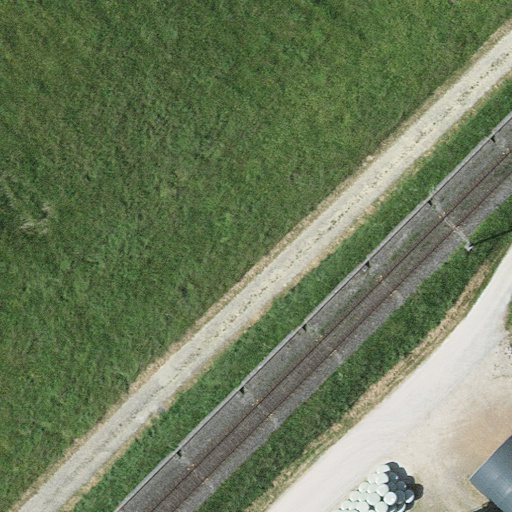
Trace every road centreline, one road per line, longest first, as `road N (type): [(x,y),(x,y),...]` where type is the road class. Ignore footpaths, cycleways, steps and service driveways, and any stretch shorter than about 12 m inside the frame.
road 1 (track): [(30,511),(511,28)]
road 2 (track): [(511,269),(496,296),(282,511)]
